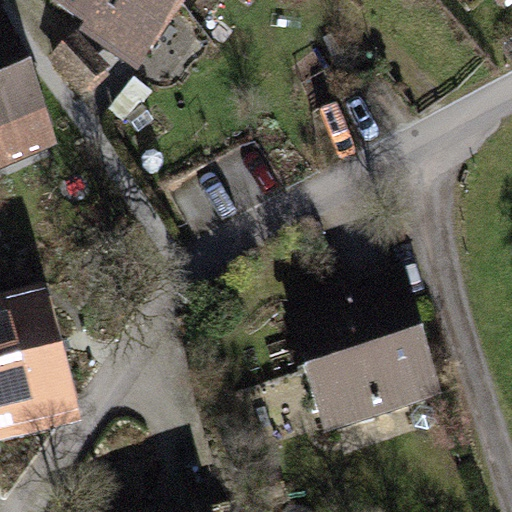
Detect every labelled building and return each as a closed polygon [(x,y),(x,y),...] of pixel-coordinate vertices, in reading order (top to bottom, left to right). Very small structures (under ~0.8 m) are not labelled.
[(53,0),(75,15),(83,2),(84,0),(53,0)] [(84,0),(83,2),(100,14),(89,29),(136,63),(179,0),(84,0)] [(74,41),(57,59),(82,85),(100,68),(74,41)] [(0,43),(0,153),(3,160),(46,140),(8,49),(5,50),(0,43)] [(330,297),(296,308),(334,425),(434,393),(400,288),(334,309),(330,297)] [(48,303),(0,316),(0,418),(74,397),(68,375),(99,366),(82,309),(52,318),(48,303)]
